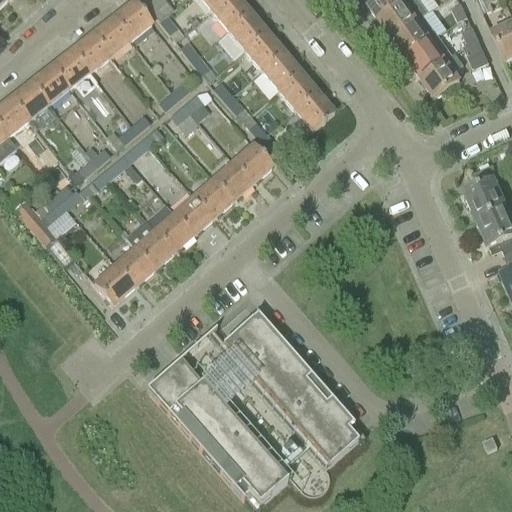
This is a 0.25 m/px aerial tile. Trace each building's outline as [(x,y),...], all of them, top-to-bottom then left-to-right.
[(156,26),(171,15),(158,0),(143,0),(139,3),(156,26)] [(228,0),(194,0),(209,17),(228,0)] [(232,0),(228,0),(209,17),(225,37),(248,18),(232,0)] [(396,0),(369,0),(362,5),(376,25),(401,7),(396,0)] [(411,0),(401,7),(376,25),(390,45),(416,27),(415,27),(426,19),(411,0)] [(500,0),(481,0),(474,3),(479,13),(502,3),(500,0)] [(132,8),(111,25),(129,48),(150,31),(142,21),(143,20),(141,17),(140,18),(132,8)] [(450,15),(457,29),(466,24),(460,11),(450,15)] [(171,15),(156,26),(168,41),(177,34),(165,20),(171,15)] [(264,38),(248,18),(225,37),(242,57),(264,38)] [(416,27),(390,45),(405,65),(430,47),(436,42),(422,23),(416,27)] [(129,48),(111,25),(90,41),(108,64),(129,48)] [(511,63),(511,29),(491,39),(504,67),(511,63)] [(467,52),(477,47),(471,34),(461,39),(467,52)] [(281,58),(264,38),(242,57),(259,77),(281,58)] [(108,64),(90,41),(69,57),(87,80),(108,64)] [(444,67),(430,47),(405,65),(419,85),(444,67)] [(477,47),(467,52),(462,55),(472,77),(487,69),(477,47)] [(189,67),(197,60),(187,48),(178,55),(189,67)] [(87,80),(69,57),(49,73),(67,96),(87,80)] [(281,58),(259,77),(276,97),(298,78),(281,58)] [(197,60),(189,67),(200,82),(209,75),(197,60)] [(454,60),(444,67),(419,85),(433,105),(458,87),(452,78),(462,71),(454,60)] [(49,73),(28,89),(46,112),(67,96),(49,73)] [(315,98),(298,78),(276,97),(292,117),(315,98)] [(169,99),(176,107),(188,96),(181,88),(169,99)] [(230,101),(219,88),(212,95),(223,107),(230,101)] [(46,112),(28,89),(8,105),(26,128),(46,112)] [(315,98),(292,117),(310,138),(320,129),(320,130),(323,128),(323,127),(332,119),(315,98)] [(176,107),(169,99),(157,110),(163,118),(176,107)] [(194,101),(181,112),(188,121),(202,110),(194,101)] [(242,114),(230,101),(223,107),(234,121),(242,114)] [(8,105),(0,111),(0,137),(5,145),(26,128),(8,105)] [(169,122),(176,131),(188,121),(181,112),(169,122)] [(129,133),(136,141),(149,129),(142,121),(129,133)] [(265,140),(249,122),(241,129),(257,147),(265,140)] [(136,141),(129,133),(116,144),(123,152),(136,141)] [(141,146),(147,154),(161,142),(155,134),(141,146)] [(277,153),(265,140),(257,147),(269,160),(277,153)] [(127,158),(133,166),(147,154),(141,146),(127,158)] [(250,150),(230,169),(250,191),(270,173),(262,164),(263,163),(260,160),(259,161),(250,150)] [(94,161),(88,165),(95,174),(109,163),(102,154),(94,161)] [(83,184),(95,174),(88,165),(76,176),(83,184)] [(100,179),(107,187),(121,176),(114,168),(100,179)] [(250,191),(230,169),(210,186),(230,208),(250,191)] [(127,171),(122,175),(132,187),(137,183),(127,171)] [(471,181),(476,193),(464,199),(476,226),(504,214),(492,187),(497,185),(491,172),(471,181)] [(100,179),(80,196),(86,204),(107,187),(100,179)] [(210,186),(191,203),(210,226),(230,208),(210,186)] [(65,190),(50,202),(57,210),(71,199),(65,190)] [(57,210),(64,219),(78,207),(73,201),(71,199),(57,210)] [(57,210),(50,202),(39,211),(45,220),(57,210)] [(191,203),(171,221),(191,243),(210,226),(191,203)] [(29,234),(39,225),(23,207),(13,215),(29,234)] [(57,210),(45,220),(52,228),(64,219),(57,210)] [(511,210),(504,214),(476,226),(490,259),(500,255),(504,265),(511,261),(511,210)] [(153,237),(151,238),(171,260),(191,243),(171,221),(153,237)] [(39,225),(29,234),(44,252),(54,244),(39,225)] [(123,245),(132,255),(151,277),(171,260),(151,238),(142,228),(123,245)] [(151,277),(132,255),(112,273),(132,295),(151,277)] [(508,275),(498,279),(511,309),(511,261),(504,265),(508,275)] [(112,273),(107,277),(92,291),(111,313),(132,295),(112,273)] [(214,335),(145,396),(242,507),(243,506),(241,504),(246,500),(256,511),(257,511),(286,487),(285,487),(289,484),(300,496),(302,498),(304,500),(306,500),(309,501),(311,501),(312,501),(315,501),(317,500),(320,499),(321,498),(322,498),(323,496),(325,495),(326,493),(326,492),(327,490),(327,489),(328,487),(328,484),(328,482),(327,480),(327,479),(326,477),(325,476),(324,474),(327,471),(328,472),(357,446),(346,434),(350,430),(351,431),(352,431),(254,319),(253,319),(254,321),(221,350),(218,353),(208,342),(215,336),(214,335)] [(492,443),(482,448),(486,458),(496,453),(492,443)]
